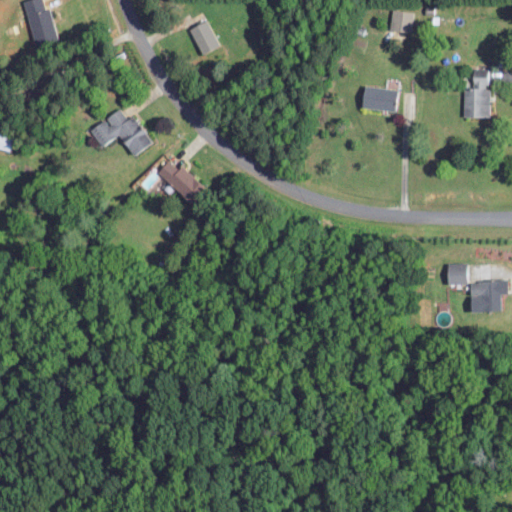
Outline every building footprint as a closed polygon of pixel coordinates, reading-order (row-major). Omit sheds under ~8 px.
[(22,0),(33,46),(56,40),(49,8),(44,9),(42,0),(22,0)] [(389,29),(410,32),(414,12),(392,8),(389,29)] [(188,28),(200,53),(217,45),(205,19),(188,28)] [(463,117),(489,117),(489,88),(489,68),(472,68),(471,88),(463,87),(463,117)] [(361,106),(394,110),(396,89),(363,85),(361,106)] [(151,142),(133,115),(127,118),(120,107),(105,117),(106,118),(89,129),(100,146),(118,134),(132,154),(151,142)] [(12,134),(0,132),(0,147),(11,149),(12,134)] [(157,171),(192,203),(205,188),(180,165),(177,168),(168,160),(157,171)] [(466,262),(446,263),(446,284),(467,283),(466,262)] [(499,293),(506,293),(506,279),(468,281),(469,311),(500,310),(499,293)]
